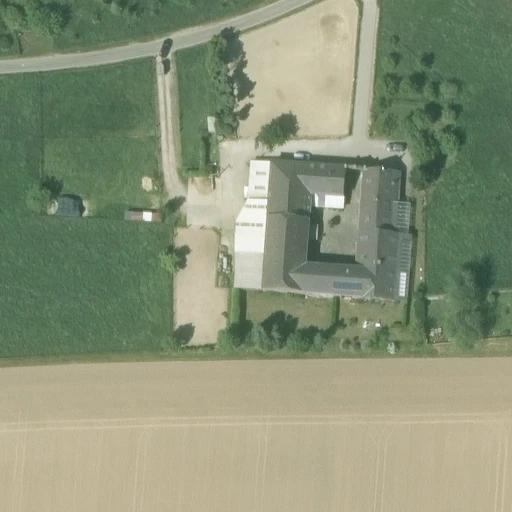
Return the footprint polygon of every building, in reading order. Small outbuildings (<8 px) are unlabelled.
[(252,164),(249,205),(269,207),(272,166),(252,164)] [(314,169),(272,166),(269,207),(263,293),(305,297),(307,269),(311,210),(312,198),(314,169)] [(347,171),(314,169),(312,198),(345,200),(347,171)] [(366,172),(362,234),(392,237),(394,206),(396,175),(366,172)] [(312,198),(311,210),(344,213),(345,200),(312,198)] [(263,293),(269,207),(249,205),(237,226),(236,291),(263,293)] [(392,237),(400,237),(409,238),(411,207),(394,206),(392,237)] [(163,217),(126,214),(125,223),(162,225),(163,217)] [(400,237),(392,237),(362,234),(359,277),(338,275),(336,299),(395,303),(400,237)] [(400,237),(395,303),(410,304),(413,238),(409,238),(400,237)] [(338,271),(307,269),(305,297),(336,299),(338,275),(338,271)]
